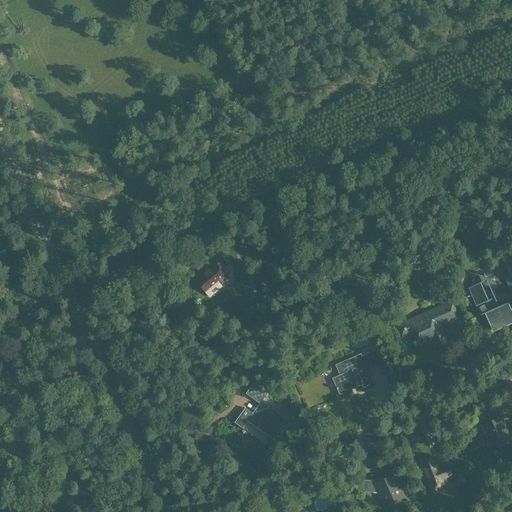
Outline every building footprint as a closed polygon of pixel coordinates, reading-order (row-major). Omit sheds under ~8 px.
[(222,256),(207,268),(210,271),(197,281),(207,292),(206,293),(210,298),(223,287),(220,284),(229,277),(223,270),(229,265),(222,256)] [(340,274),(344,280),(339,284),(343,291),(349,286),(350,286),(356,282),(352,275),(350,276),(346,270),(340,274)] [(265,274),(254,278),(260,294),(271,290),(265,274)] [(487,278),(486,278),(484,274),(485,278),(482,277),(480,276),(477,277),(475,278),(473,280),(473,283),(473,285),(474,287),(469,289),(477,305),(486,301),(490,311),(485,313),(485,314),(486,313),(493,331),(511,322),(511,313),(508,304),(511,302),(511,304),(511,279),(507,282),(511,293),(511,294),(508,296),(508,294),(502,297),(503,298),(497,301),(491,289),(493,288),(494,288),(495,287),(496,285),(496,284),(495,283),(494,282),(492,280),(487,278)] [(411,334),(417,348),(433,341),(435,347),(448,342),(441,324),(459,316),(454,304),(439,311),(438,308),(413,319),(412,318),(396,326),(402,339),(411,334)] [(362,384),(363,387),(374,382),(368,369),(382,362),(377,351),(362,357),(360,355),(336,365),(341,376),(333,379),(340,394),(362,384)] [(254,383),(247,394),(260,404),(253,414),(246,408),(235,422),(243,428),(248,421),(273,439),(287,420),(262,401),(268,393),(254,383)] [(503,416),(482,426),(488,440),(496,436),(497,440),(495,441),(498,447),(511,440),(511,431),(509,433),(504,423),(505,422),(503,416)] [(448,463),(438,467),(436,462),(433,456),(422,461),(424,466),(423,467),(429,481),(428,482),(431,490),(456,480),(458,486),(467,483),(462,470),(454,473),(454,475),(453,475),(448,463)] [(385,475),(380,480),(363,480),(363,492),(379,493),(385,505),(404,497),(399,486),(401,483),(396,479),(394,476),(389,478),(385,475)]
